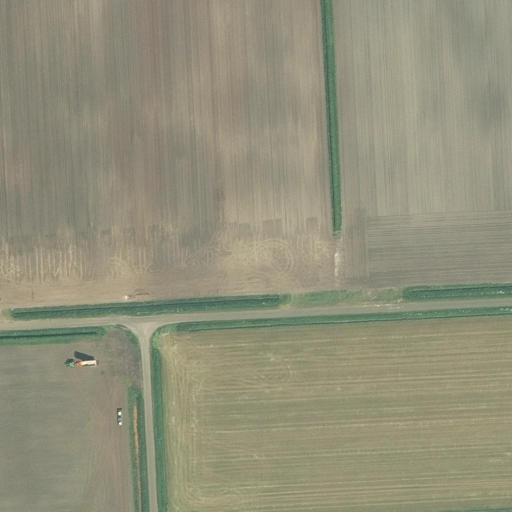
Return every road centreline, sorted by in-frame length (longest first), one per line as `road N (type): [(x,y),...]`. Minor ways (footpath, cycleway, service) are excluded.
road 1 (unclassified): [(143,319),(511,301)]
road 2 (unclassified): [(153,511),(143,319)]
road 3 (unclassified): [(0,326),(143,319)]
